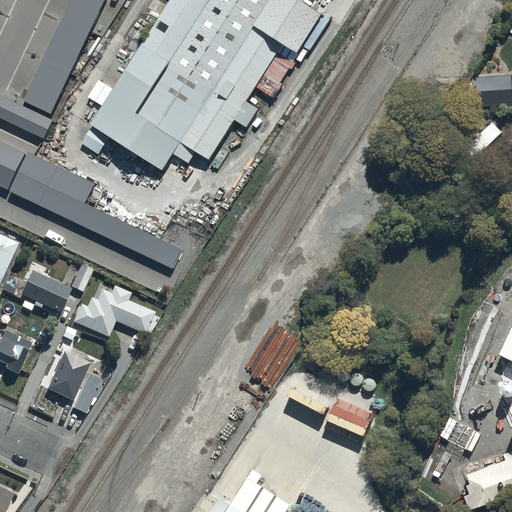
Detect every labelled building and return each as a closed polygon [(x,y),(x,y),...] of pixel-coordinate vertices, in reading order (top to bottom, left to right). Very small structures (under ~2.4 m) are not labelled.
[(107,0),(74,0),(27,104),(54,117),(107,0)] [(172,0),(93,125),(165,171),(182,145),(209,162),(283,46),(298,56),(322,17),(293,0),(172,0)] [(511,64),(508,67),(475,68),(478,98),(511,94),(511,64)] [(54,122),(0,97),(0,119),(45,141),(54,122)] [(0,186),(173,267),(180,252),(84,208),(95,185),(30,155),(29,158),(0,144),(0,186)] [(0,288),(19,246),(0,236),(0,288)] [(93,272),(81,266),(71,288),(83,294),(93,272)] [(77,294),(31,272),(20,296),(60,315),(65,304),(71,307),(77,294)] [(80,305),(73,323),(108,339),(115,323),(145,337),(155,314),(127,301),(130,295),(114,287),(111,295),(101,291),(96,301),(91,298),(86,308),(80,305)] [(32,344),(5,332),(0,343),(0,368),(17,376),(32,344)] [(89,365),(64,353),(46,391),(72,403),(89,365)] [(101,381),(87,374),(72,409),(86,415),(101,381)] [(292,379),(285,374),(274,392),(281,397),(292,379)] [(330,385),(323,381),(311,399),(319,404),(330,385)] [(511,483),(511,448),(464,467),(470,483),(461,487),(467,501),(511,483)] [(0,511),(6,511),(14,496),(0,489),(0,511)] [(200,511),(250,511),(215,490),(200,511)]
